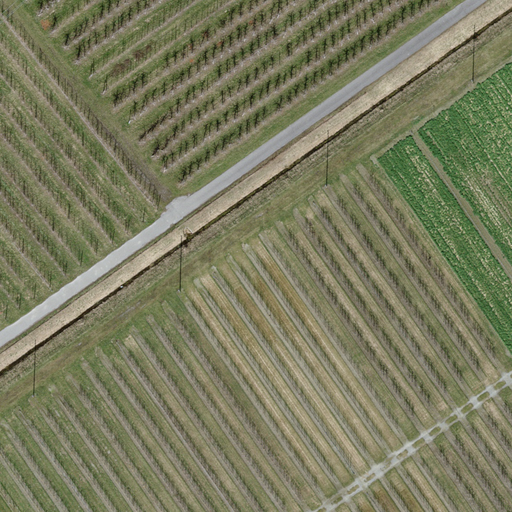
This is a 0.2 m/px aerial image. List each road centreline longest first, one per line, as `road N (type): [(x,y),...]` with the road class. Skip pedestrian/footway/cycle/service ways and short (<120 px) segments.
road 1 (track): [(511,37),(0,404)]
road 2 (unclassified): [(478,0),(0,340)]
road 3 (track): [(511,379),(325,511)]
